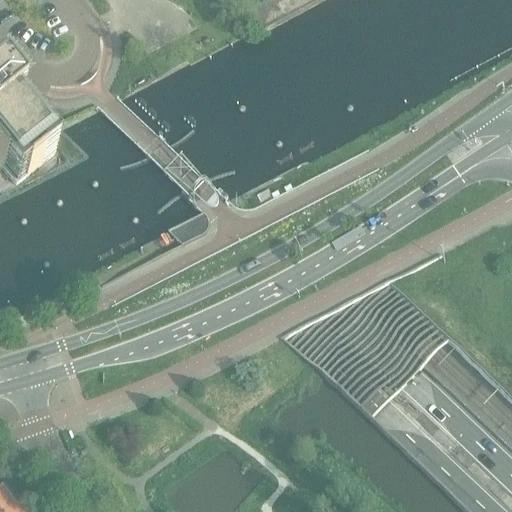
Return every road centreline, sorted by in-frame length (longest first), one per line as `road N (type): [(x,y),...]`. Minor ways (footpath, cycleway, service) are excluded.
road 1 (primary): [(511,479),(111,97),(21,0)]
road 2 (primary): [(0,35),(74,117),(484,511)]
road 3 (tertiary): [(511,100),(383,191),(275,254),(167,308),(16,361)]
road 4 (tertiary): [(22,384),(180,334),(295,278),(511,136)]
road 5 (residential): [(0,41),(29,74),(61,74),(84,66),(91,31)]
